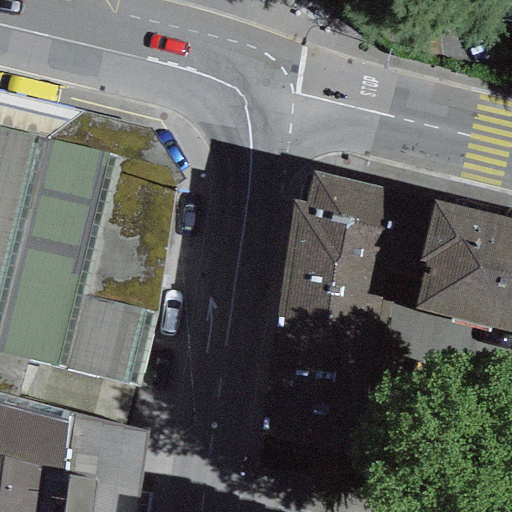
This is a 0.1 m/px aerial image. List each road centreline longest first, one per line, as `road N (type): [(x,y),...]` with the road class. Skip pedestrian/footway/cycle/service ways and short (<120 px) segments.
road 1 (secondary): [(198,511),(262,86)]
road 2 (secondary): [(262,86),(0,24)]
road 3 (residential): [(262,86),(511,148)]
